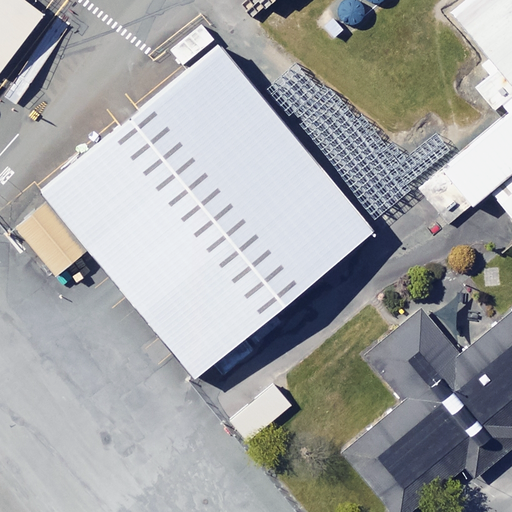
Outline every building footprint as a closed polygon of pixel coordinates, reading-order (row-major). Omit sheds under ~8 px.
[(0,0),(0,77),(50,11),(34,0),(0,0)] [(511,0),(485,0),(453,27),(511,98),(511,0)] [(386,253),(240,68),(58,210),(204,395),(386,253)] [(414,511),(511,431),(511,319),(457,365),(418,318),(357,368),(397,415),(333,468),(369,511),(414,511)] [(294,408),(277,388),(234,425),(250,444),(294,408)]
